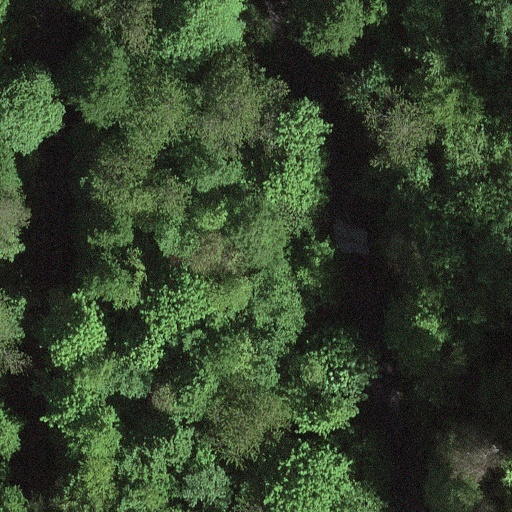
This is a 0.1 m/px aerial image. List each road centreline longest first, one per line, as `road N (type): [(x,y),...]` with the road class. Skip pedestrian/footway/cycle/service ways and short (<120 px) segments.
road 1 (track): [(279,0),(329,128),(416,511)]
road 2 (track): [(24,511),(46,357),(50,0)]
